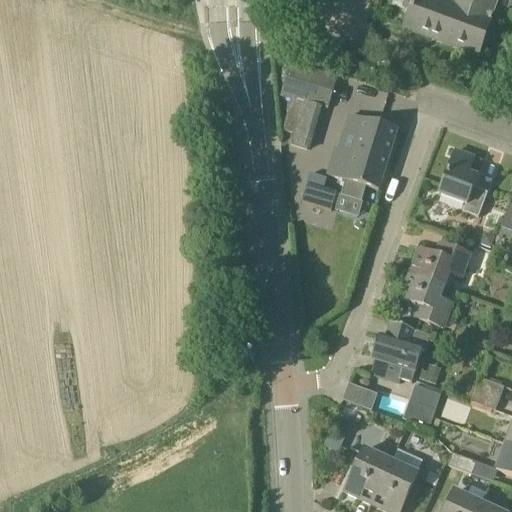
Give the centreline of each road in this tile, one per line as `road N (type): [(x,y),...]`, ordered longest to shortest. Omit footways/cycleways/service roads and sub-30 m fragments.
road 1 (tertiary): [(285,386),(232,0)]
road 2 (residential): [(285,386),(316,384),(338,371),(433,104)]
road 3 (track): [(97,0),(203,37),(234,37)]
road 4 (tertiary): [(294,511),(285,386)]
